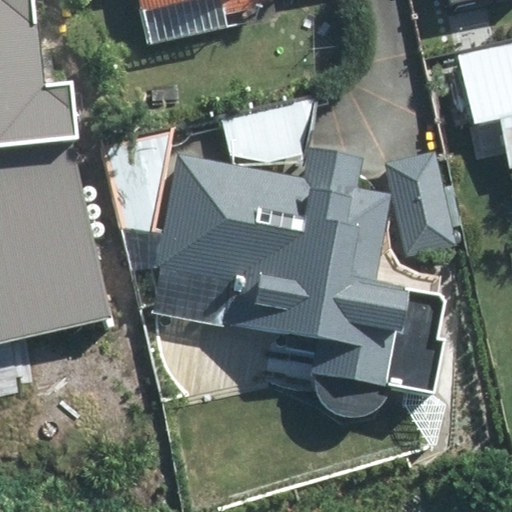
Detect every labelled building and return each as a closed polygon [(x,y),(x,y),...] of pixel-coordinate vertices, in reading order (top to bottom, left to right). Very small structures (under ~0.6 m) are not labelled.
[(0,0),(0,162),(96,153),(89,83),(60,85),(51,0),(0,0)] [(277,4),(276,0),(147,0),(151,15),(216,0),(231,0),(234,13),(277,4)] [(511,49),(465,59),(478,124),(507,119),(511,144),(511,49)] [(156,237),(176,133),(107,148),(125,232),(156,237)] [(359,190),(365,161),(316,152),(311,180),(181,159),(163,266),(241,280),(233,324),(290,334),(289,347),(325,354),(321,377),(322,388),(326,398),(330,406),(338,413),(348,418),(360,419),(370,420),(380,415),(390,408),(392,401),(395,390),(411,293),(382,288),(396,213),(406,257),(458,247),(438,156),(386,168),(391,197),(359,190)] [(496,391),(478,393),(483,422),(503,418),(496,391)] [(506,511),(509,471),(437,466),(434,511),(451,511),(506,511)]
